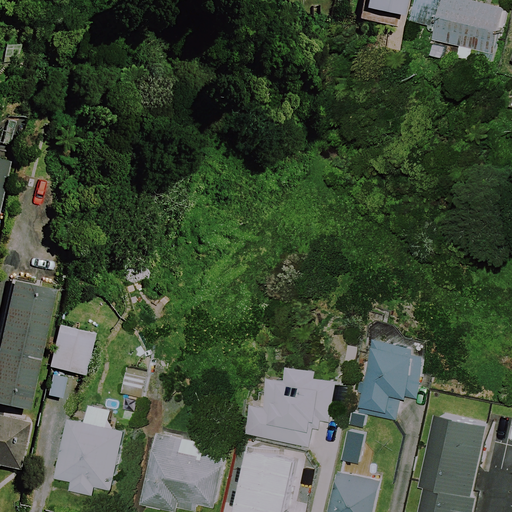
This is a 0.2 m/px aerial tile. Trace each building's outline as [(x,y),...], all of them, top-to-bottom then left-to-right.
[(407,0),(370,0),(368,8),(404,16),(407,0)] [(510,10),(471,0),(421,0),(416,20),(441,26),(438,38),(464,45),(461,56),(496,65),(510,10)] [(0,218),(10,163),(0,161),(0,218)] [(53,291),(13,282),(0,339),(0,404),(26,410),(53,291)] [(94,334),(59,325),(48,366),(83,375),(94,334)] [(432,350),(384,340),(368,412),(398,419),(404,394),(422,398),(432,350)] [(324,368),(298,363),(295,378),(279,375),(272,409),(256,406),(250,432),(314,445),(319,417),(334,420),(342,380),(322,376),(324,368)] [(151,379),(129,374),(125,392),(147,397),(151,379)] [(115,409),(93,405),(90,422),(73,419),(61,476),(76,480),(75,489),(98,494),(100,485),(119,489),(131,431),(111,427),(115,409)] [(492,423),(444,413),(429,486),(431,487),(426,511),(481,511),(485,496),(477,495),(492,423)] [(30,421),(0,414),(0,465),(20,470),(30,421)] [(369,424),(355,421),(347,458),(362,462),(369,424)] [(213,442),(162,433),(149,504),(182,510),(183,506),(200,509),(202,503),(220,506),(230,454),(212,450),(213,442)] [(302,458),(256,448),(241,511),(287,511),(292,492),(294,493),(302,458)] [(332,511),(378,511),(386,481),(343,471),(332,511)]
